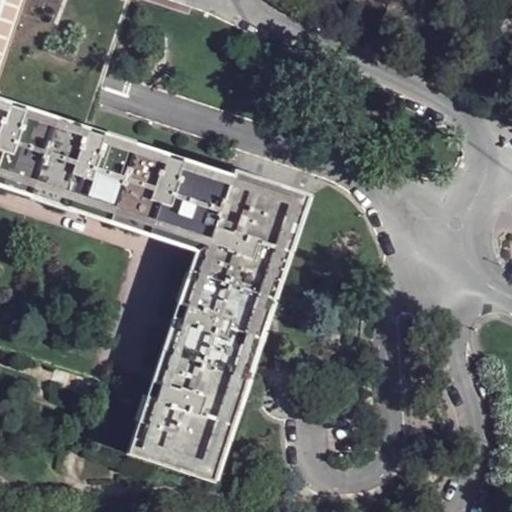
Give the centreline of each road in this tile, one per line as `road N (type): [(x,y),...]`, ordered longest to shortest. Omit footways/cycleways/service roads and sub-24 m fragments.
road 1 (residential): [(136,96),(363,175),(456,224)]
road 2 (residential): [(490,154),(459,114),(259,12),(253,0)]
road 3 (unclassified): [(457,511),(478,472),(474,414),(453,332),(478,282)]
